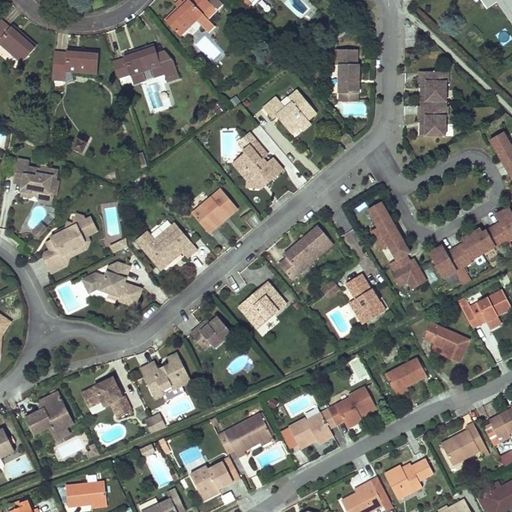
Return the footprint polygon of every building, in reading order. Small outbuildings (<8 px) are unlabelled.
[(178,8),(165,20),(180,35),(197,20),(203,14),(208,19),(217,11),(211,5),(212,4),(208,0),(186,0),(183,3),(178,8)] [(224,5),(220,0),(215,0),(212,4),(211,5),(217,11),(224,5)] [(511,0),(484,0),(485,1),(487,0),(502,0),(511,13),(511,0)] [(511,13),(502,0),(487,0),(485,1),(488,6),(497,0),(511,23),(511,13)] [(215,27),(208,19),(203,14),(197,20),(209,33),(215,27)] [(1,20),(0,21),(0,42),(22,62),(37,46),(13,25),(11,28),(1,20)] [(126,58),(114,62),(119,78),(131,74),(134,83),(146,79),(143,70),(152,67),(155,76),(165,72),(168,81),(180,77),(175,60),(166,51),(158,54),(154,45),(125,55),(126,58)] [(360,47),(339,46),(339,61),(341,61),(340,90),(341,90),(360,91),(361,91),(362,62),(359,62),(360,47)] [(68,53),(55,51),(54,68),(66,69),(66,70),(97,73),(99,51),(68,49),(68,53)] [(152,67),(143,70),(146,79),(155,76),(152,67)] [(447,72),(418,72),(418,88),(420,88),(425,88),(425,101),(445,101),(445,82),(447,82),(447,72)] [(360,91),(341,90),(341,98),(359,99),(360,91)] [(275,97),(262,108),(272,120),(276,116),(292,135),(301,128),(298,125),(306,118),(309,121),(317,113),(298,91),(289,98),(292,102),(285,109),(275,97)] [(367,101),(340,101),(340,118),(367,117),(367,101)] [(445,106),(420,106),(418,106),(418,123),(420,123),(425,123),(425,136),(445,136),(445,117),(447,117),(447,106),(445,106)] [(495,142),(511,133),(508,128),(493,137),(495,142)] [(511,134),(511,133),(495,142),(504,156),(507,154),(510,153),(511,155),(511,134)] [(245,151),(232,161),(247,178),(245,185),(256,187),(257,178),(260,176),(261,178),(264,176),(268,181),(283,169),(272,157),(266,162),(263,157),(267,153),(255,139),(243,149),(245,151)] [(78,140),(73,149),(83,154),(87,145),(78,140)] [(29,162),(17,159),(13,176),(24,178),(21,191),(32,193),(33,190),(38,191),(37,197),(40,202),(50,203),(52,194),(48,193),(51,179),(55,180),(57,170),(40,166),(40,169),(28,166),(29,162)] [(260,176),(257,178),(256,187),(261,187),(268,181),(264,176),(261,178),(260,176)] [(220,187),(191,212),(208,232),(216,226),(213,223),(225,213),(227,216),(237,208),(220,187)] [(381,201),(368,209),(370,213),(383,205),(381,201)] [(383,205),(370,213),(378,227),(371,231),(382,250),(389,246),(397,260),(391,264),(395,271),(393,272),(396,279),(404,274),(407,280),(413,290),(427,282),(419,268),(417,269),(412,260),(410,261),(406,255),(410,253),(402,238),(398,240),(395,242),(385,224),(388,222),(392,220),(383,205)] [(499,222),(511,214),(511,212),(509,206),(495,214),(499,222)] [(106,239),(119,240),(121,207),(108,207),(106,239)] [(213,223),(216,226),(227,216),(225,213),(213,223)] [(433,260),(443,278),(470,262),(469,260),(496,245),(497,247),(511,238),(511,214),(499,222),(482,232),(480,228),(461,238),(464,242),(447,252),(433,260)] [(44,257),(52,273),(66,265),(70,256),(73,254),(76,249),(85,245),(86,241),(82,233),(97,226),(92,218),(87,220),(86,217),(79,215),(76,224),(70,223),(68,227),(67,230),(60,234),(53,237),(54,240),(48,243),(52,251),(47,254),(44,257)] [(146,231),(137,239),(145,249),(152,256),(151,256),(161,268),(172,258),(169,256),(180,247),(182,249),(188,256),(196,249),(173,222),(153,239),(146,231)] [(385,224),(395,242),(398,240),(388,222),(385,224)] [(48,228),(42,223),(37,229),(42,230),(44,232),(48,228)] [(99,231),(97,226),(82,233),(86,241),(85,245),(76,249),(73,254),(90,246),(92,241),(89,236),(99,231)] [(319,226),(285,254),(288,257),(279,264),(292,279),(334,245),(319,226)] [(40,237),(44,232),(42,230),(37,229),(34,232),(40,237)] [(125,238),(109,244),(112,252),(128,246),(125,238)] [(428,252),(433,260),(447,252),(442,244),(428,252)] [(169,256),(172,258),(182,249),(180,247),(169,256)] [(97,272),(88,277),(93,287),(96,286),(108,291),(106,295),(135,305),(141,288),(124,282),(120,280),(122,275),(126,276),(130,266),(119,261),(110,266),(106,276),(97,272)] [(362,272),(347,281),(357,297),(364,310),(359,313),(364,323),(385,310),(372,288),(371,288),(362,272)] [(404,274),(396,279),(399,284),(407,280),(404,274)] [(334,280),(323,290),(329,296),(339,287),(334,280)] [(267,282),(249,297),(258,308),(276,293),(267,282)] [(460,303),(473,328),(486,321),(487,321),(498,315),(511,307),(503,290),(471,307),(467,299),(460,303)] [(249,297),(239,306),(258,329),(287,305),(276,293),(258,308),(249,297)] [(364,310),(357,297),(351,300),(359,313),(364,310)] [(0,336),(3,338),(12,323),(0,315),(0,336)] [(498,315),(487,321),(488,324),(495,320),(499,318),(498,315)] [(198,327),(191,334),(204,349),(210,344),(215,348),(232,334),(218,317),(211,323),(202,332),(198,327)] [(202,332),(211,323),(207,319),(198,327),(202,332)] [(460,363),(470,340),(431,322),(425,338),(448,348),(444,356),(460,363)] [(154,363),(141,369),(155,397),(164,393),(162,389),(170,385),(172,389),(190,381),(184,370),(183,370),(180,364),(182,364),(177,354),(168,358),(170,364),(167,365),(166,368),(163,370),(161,369),(157,370),(154,363)] [(407,386),(427,376),(418,358),(386,375),(395,393),(407,386)] [(112,377),(81,393),(89,408),(102,402),(104,406),(109,403),(116,417),(131,409),(124,395),(122,396),(112,377)] [(409,390),(407,386),(395,393),(397,396),(403,393),(409,390)] [(329,409),(337,425),(344,421),(348,428),(358,423),(363,420),(361,417),(360,414),(376,406),(366,387),(349,396),(350,398),(329,409)] [(39,411),(26,418),(35,435),(50,428),(53,426),(56,433),(68,427),(74,424),(58,392),(44,399),(48,407),(39,411)] [(48,407),(44,399),(41,401),(39,411),(48,407)] [(376,406),(360,414),(361,417),(377,408),(376,406)] [(511,432),(511,408),(490,421),(501,442),(511,437),(510,434),(511,432)] [(290,427),(300,446),(315,438),(317,440),(318,444),(326,440),(334,436),(330,429),(337,425),(329,409),(308,420),(306,418),(290,427)] [(273,436),(261,414),(219,436),(228,453),(234,450),(238,457),(246,453),(245,451),(261,442),(273,436)] [(159,415),(152,418),(156,425),(163,422),(159,415)] [(152,418),(146,420),(152,433),(158,430),(156,425),(152,418)] [(490,454),(476,426),(474,423),(467,427),(469,430),(459,435),(453,438),(456,444),(445,449),(452,465),(480,451),(483,457),(490,454)] [(68,427),(56,433),(53,426),(50,428),(55,439),(70,432),(68,427)] [(0,458),(14,452),(3,429),(0,430),(0,458)] [(273,436),(261,442),(263,445),(274,439),(273,436)] [(159,441),(163,448),(168,446),(164,438),(159,441)] [(315,438),(300,446),(301,449),(317,440),(315,438)] [(453,438),(442,444),(445,449),(456,444),(453,438)] [(143,456),(155,451),(152,443),(140,448),(143,456)] [(93,450),(88,452),(90,458),(100,454),(97,448),(93,450)] [(511,460),(508,453),(501,456),(506,466),(511,462),(511,460)] [(191,475),(201,494),(217,486),(219,489),(241,478),(231,458),(209,469),(207,466),(191,475)] [(385,474),(397,497),(404,493),(405,496),(414,491),(412,487),(421,483),(420,481),(418,478),(425,475),(426,478),(434,473),(427,459),(412,466),(404,471),(402,468),(401,466),(394,469),(385,474)] [(385,491),(378,494),(371,481),(364,485),(366,488),(357,493),(342,501),(347,511),(370,511),(384,505),(387,511),(394,508),(385,491)] [(476,495),(484,511),(497,511),(504,508),(505,510),(511,506),(511,481),(502,487),(486,496),(483,491),(476,495)] [(92,504),(107,502),(105,482),(66,486),(68,507),(78,505),(92,504)] [(483,491),(486,496),(502,487),(499,482),(483,491)] [(414,491),(423,487),(421,483),(412,487),(414,491)] [(359,488),(355,490),(357,493),(366,488),(364,485),(359,488)] [(217,486),(201,494),(204,500),(213,495),(220,492),(219,489),(217,486)] [(143,511),(184,511),(186,511),(175,489),(167,493),(170,499),(143,511)] [(231,490),(221,495),(225,504),(235,499),(231,490)] [(10,511),(38,511),(37,508),(32,510),(28,500),(20,503),(21,507),(10,511)] [(464,501),(442,511),(447,511),(457,507),(460,511),(466,511),(464,511),(464,501)]
